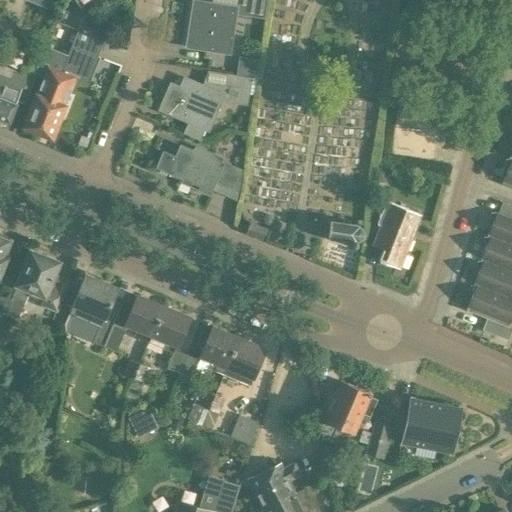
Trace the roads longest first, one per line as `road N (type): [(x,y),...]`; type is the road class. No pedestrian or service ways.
road 1 (residential): [(0,175),(335,317),(414,340)]
road 2 (residential): [(0,205),(316,337),(414,340)]
road 3 (residential): [(414,340),(346,290),(94,184)]
road 4 (residential): [(414,340),(511,12)]
road 5 (residential): [(94,184),(138,77),(153,0)]
road 6 (residential): [(388,511),(511,451)]
